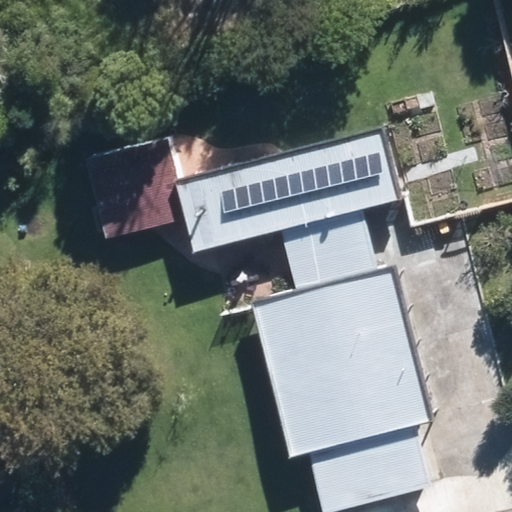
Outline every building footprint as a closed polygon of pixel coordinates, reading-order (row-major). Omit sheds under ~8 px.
[(382,132),(184,184),(202,252),(400,199),(382,132)] [(164,141),(94,161),(116,237),(187,217),(164,141)] [(363,216),(289,236),(303,289),(377,269),(363,216)] [(390,270),(261,302),(299,456),(428,423),(390,270)] [(419,435),(318,459),(331,511),(431,487),(419,435)]
